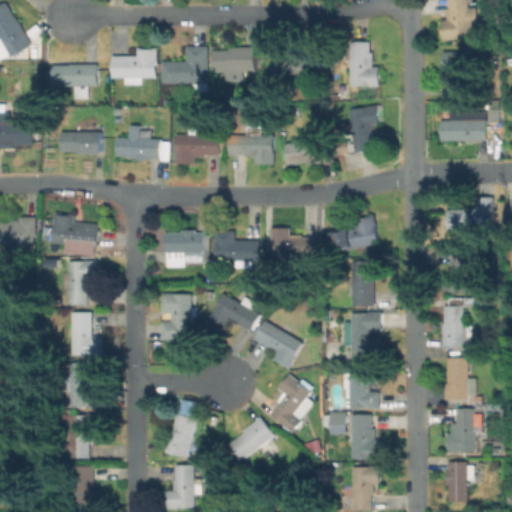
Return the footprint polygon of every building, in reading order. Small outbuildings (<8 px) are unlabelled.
[(7,0),(32,42),(12,54),(8,48),(1,52),(0,50),(0,37),(2,36),(0,32),(0,4),(7,0)] [(468,0),(472,35),(450,37),(447,8),(450,7),(449,0),(468,0)] [(372,45),(372,50),(374,50),(374,64),(380,64),(380,83),(352,83),(352,40),(372,40),(372,45)] [(257,69),(216,70),(215,48),(231,48),(231,45),(256,44),(257,69)] [(210,50),(210,88),(195,88),(194,80),(163,81),(163,59),(189,58),(189,45),(210,45),(210,50)] [(317,62),(317,72),(287,71),(287,62),(274,62),(275,45),(291,46),(291,54),(317,55),(317,62)] [(158,46),(158,75),(143,75),(143,82),(126,82),(126,75),(114,75),(114,53),(139,53),(139,46),(158,46)] [(473,50),(473,87),(451,87),(451,69),(444,69),(444,50),(473,50)] [(98,63),(98,83),(89,83),(89,96),(75,96),(75,83),(52,83),(51,63),(98,63)] [(20,88),(20,94),(9,94),(9,78),(20,78),(20,88)] [(357,151),(351,108),(378,104),(381,120),(373,122),(375,132),(373,132),(376,148),(357,151)] [(11,119),(34,119),(34,143),(15,143),(15,146),(0,146),(0,112),(11,112),(11,119)] [(473,139),(442,140),(442,119),(492,118),(493,139),(473,139)] [(147,133),(147,136),(162,137),(161,156),(145,155),(145,159),(140,158),(140,155),(118,154),(119,135),(132,136),(132,126),(143,126),(143,129),(147,130),(147,133)] [(103,152),(81,152),(80,149),(63,149),(63,131),(103,131),(103,152)] [(221,140),(221,153),(207,153),(197,154),(196,162),(177,161),(177,132),(221,132),(221,140)] [(269,161),(255,161),(255,155),(245,155),(246,152),(232,152),(232,133),(274,133),(274,156),(269,156),(269,161)] [(332,142),(334,160),(312,162),(312,159),(288,161),(286,142),(331,137),(332,142)] [(495,207),(495,223),(481,223),(481,232),(450,232),(449,208),(479,208),(479,207),(478,207),(478,196),(495,196),(495,207)] [(99,244),(55,240),(57,212),(76,214),(76,220),(101,223),(99,244)] [(38,215),(38,234),(36,234),(36,243),(29,243),(29,248),(17,248),(17,242),(0,242),(0,220),(12,221),(12,218),(22,218),(22,215),(38,215)] [(375,215),(382,240),(336,251),(331,232),(358,225),(356,219),(375,215)] [(314,234),(314,252),(274,252),(273,225),(292,225),(292,235),(314,234)] [(197,230),(197,231),(207,231),(207,249),(196,250),(196,261),(184,261),(184,264),(167,264),(167,231),(183,231),(183,228),(197,228),(197,230)] [(261,239),(261,259),(253,259),(253,266),(230,266),(230,258),(216,258),(217,253),(217,230),(237,229),(237,239),(261,239)] [(474,245),(475,290),(448,291),(447,271),(453,271),(453,261),(455,261),(455,246),(474,245)] [(89,290),(89,302),(72,302),(72,260),(99,259),(99,277),(92,277),(92,285),(89,285),(89,290)] [(383,259),(383,277),(375,278),(375,303),(354,303),(354,293),(346,293),(346,273),(353,273),(353,259),(383,259)] [(193,291),(194,335),(164,336),(164,320),(173,320),(173,310),(164,310),(164,292),(193,291)] [(226,291),(244,301),(247,295),(260,302),(256,308),(263,312),(254,328),(231,314),(226,323),(212,314),(226,291)] [(478,323),(478,329),(474,329),(474,349),(464,349),(464,343),(446,343),(446,304),(451,304),(451,296),(463,296),(463,303),(466,304),(466,323),(478,323)] [(95,310),(95,335),(103,335),(103,353),(75,354),(74,310),(95,310)] [(384,310),(385,327),(372,327),(372,336),(381,336),(381,352),(353,353),(353,310),(384,310)] [(303,339),(288,365),(273,356),(277,349),(256,336),(266,318),(303,339)] [(475,401),(468,401),(468,397),(446,397),(446,381),(450,382),(449,356),(470,356),(470,380),(475,380),(475,401)] [(92,404),(74,405),(73,360),(101,359),(101,379),(94,379),(95,390),(92,390),(92,404)] [(371,380),(371,390),(380,390),(381,405),(352,406),(352,396),(348,397),(348,387),(345,387),(345,371),(351,370),(351,362),(380,361),(380,380),(371,380)] [(296,427),(294,430),(272,412),(288,392),(280,386),(291,373),(312,390),(303,400),(310,405),(301,416),(303,418),(296,427)] [(459,451),(451,451),(451,433),(459,433),(459,409),(478,409),(477,451),(459,451)] [(91,432),(92,455),(72,456),(72,412),(98,412),(98,432),(91,432)] [(198,417),(189,455),(167,450),(172,427),(176,428),(179,412),(198,417)] [(347,419),(347,431),(332,431),(332,412),(347,412),(347,419)] [(372,426),(376,426),(377,437),(382,437),(383,456),(354,457),(353,412),(372,412),(372,426)] [(276,433),(244,458),(231,441),(245,430),(244,429),(262,415),(276,433)] [(469,459),(469,463),(475,463),(476,476),(469,476),(470,499),(450,499),(450,483),(448,483),(448,468),(452,468),(451,460),(469,459)] [(105,490),(105,507),(77,507),(76,464),(95,463),(96,489),(105,489),(105,490)] [(196,463),(196,506),(169,506),(168,488),(175,488),(175,477),(178,477),(178,463),(196,463)] [(365,507),(354,508),(353,464),(382,463),(382,482),(376,482),(377,494),(372,494),(372,507),(365,507)] [(217,464),(217,475),(208,475),(208,464),(217,464)]
